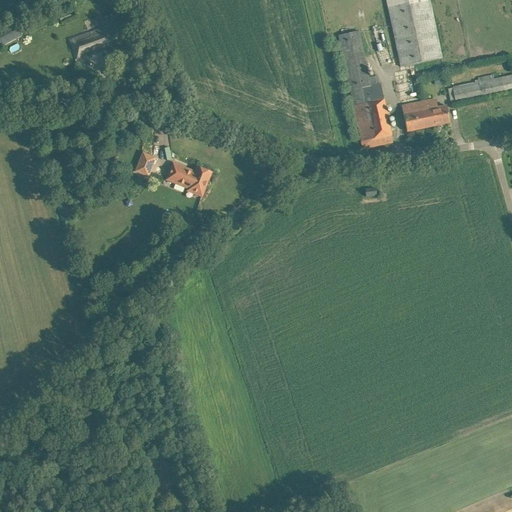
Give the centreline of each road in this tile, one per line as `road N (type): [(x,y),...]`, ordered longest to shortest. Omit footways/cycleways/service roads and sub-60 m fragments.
road 1 (unclassified): [(490,142),(332,164),(141,101),(0,107)]
road 2 (track): [(67,388),(312,162)]
